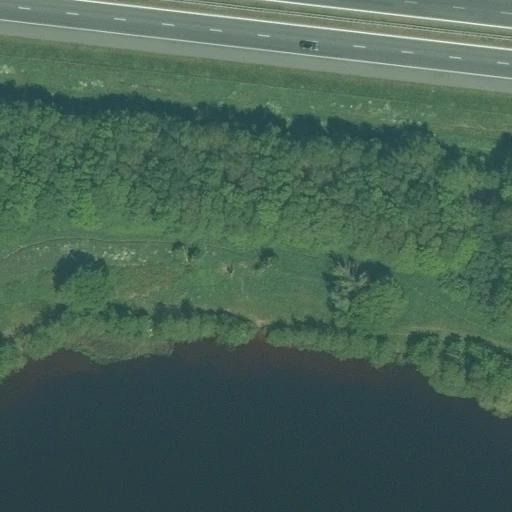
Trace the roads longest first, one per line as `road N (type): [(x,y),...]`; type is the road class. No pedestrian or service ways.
road 1 (motorway): [(0,10),(511,67)]
road 2 (motorway): [(511,15),(379,0)]
